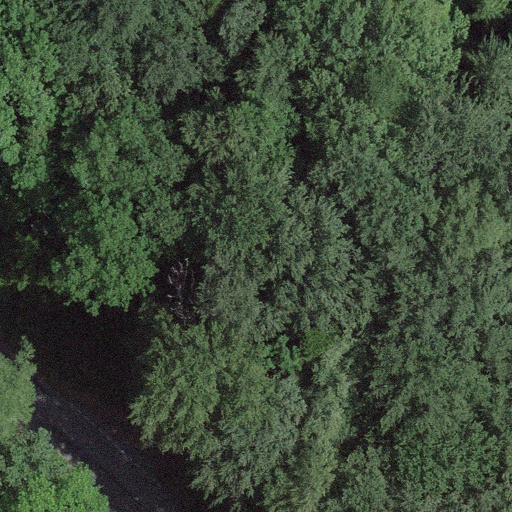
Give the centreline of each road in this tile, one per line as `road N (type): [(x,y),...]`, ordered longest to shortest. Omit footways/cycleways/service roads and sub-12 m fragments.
road 1 (track): [(304,511),(196,437),(134,422),(47,418)]
road 2 (tertiary): [(149,511),(0,374)]
